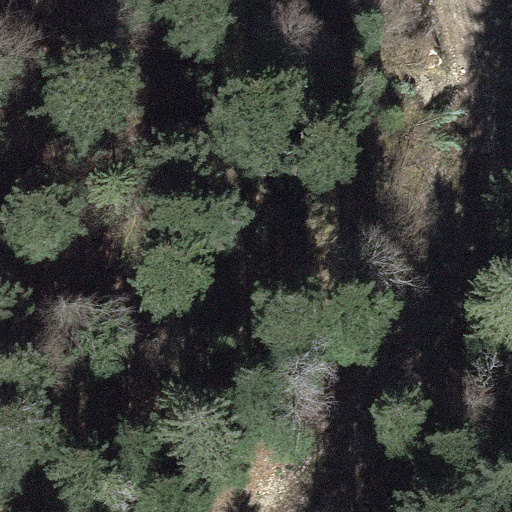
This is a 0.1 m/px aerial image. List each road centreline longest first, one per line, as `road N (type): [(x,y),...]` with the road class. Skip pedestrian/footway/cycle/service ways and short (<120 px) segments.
road 1 (track): [(436,0),(448,31),(456,145),(447,277),(379,422),(293,511)]
road 2 (track): [(278,0),(456,145)]
